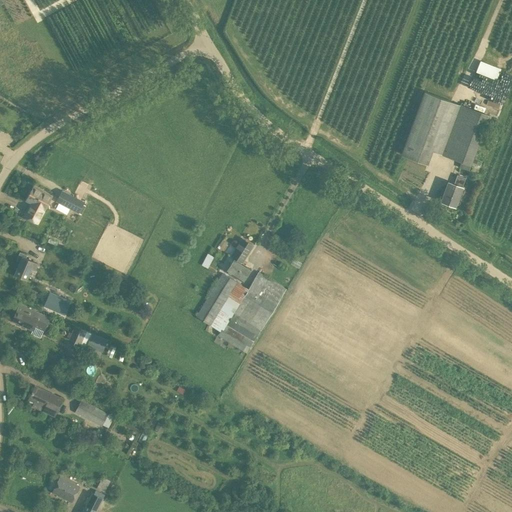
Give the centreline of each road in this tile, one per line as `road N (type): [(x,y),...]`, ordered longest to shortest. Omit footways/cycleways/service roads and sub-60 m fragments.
road 1 (unclassified): [(511,285),(291,143),(248,109),(196,48)]
road 2 (unclassified): [(0,181),(58,123),(196,48)]
road 3 (track): [(364,0),(305,151)]
